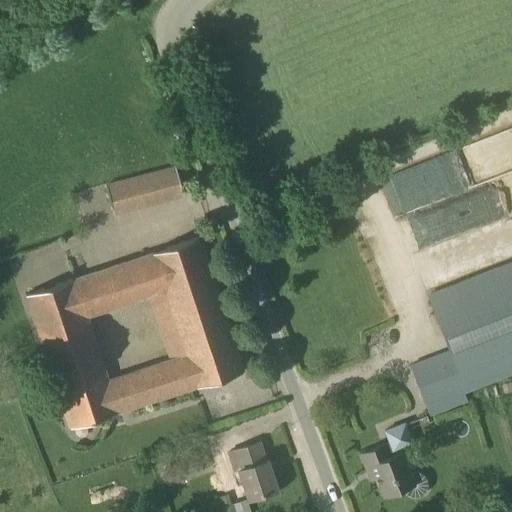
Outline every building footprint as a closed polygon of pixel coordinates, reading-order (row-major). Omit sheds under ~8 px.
[(109,181),(117,212),(186,194),(177,163),(109,181)] [(379,183),(395,217),(429,201),(413,167),(379,183)] [(422,247),(494,218),(491,211),(493,211),(486,192),(459,203),(457,198),(410,218),(422,247)] [(70,428),(243,372),(198,237),(152,252),(152,253),(97,271),(74,279),(73,278),(27,294),(25,294),(70,428)] [(411,365),(426,405),(430,415),(459,404),(456,394),(511,371),(511,262),(428,296),(449,350),(411,365)] [(383,496),(403,488),(406,493),(410,495),(414,496),(419,496),(423,493),(426,489),(427,484),(426,479),(424,475),(420,472),(415,471),(410,472),(400,447),(412,442),(404,423),(385,430),(389,441),(360,453),(370,479),(376,477),(383,496)] [(228,452),(243,499),(277,488),(267,459),(265,460),(259,442),(228,452)] [(234,511),(243,511),(250,508),(246,499),(231,506),(234,511)]
